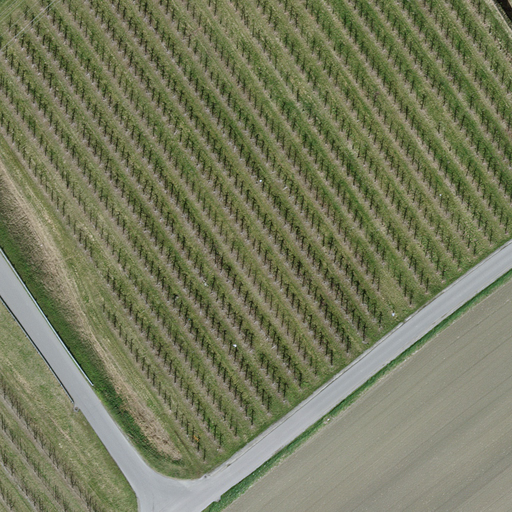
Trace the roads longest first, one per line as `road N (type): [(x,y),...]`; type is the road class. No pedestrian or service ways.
road 1 (unclassified): [(171,511),(511,254)]
road 2 (unclassified): [(0,274),(163,511)]
